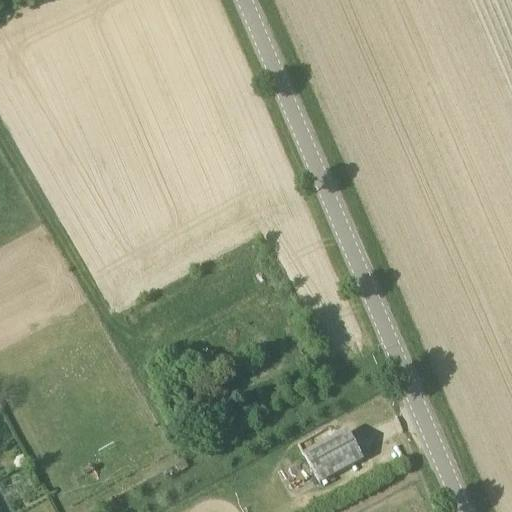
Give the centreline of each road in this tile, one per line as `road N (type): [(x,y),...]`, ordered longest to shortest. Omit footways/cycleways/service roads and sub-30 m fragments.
road 1 (unclassified): [(463,511),(246,0)]
road 2 (track): [(153,354),(104,315),(0,137)]
